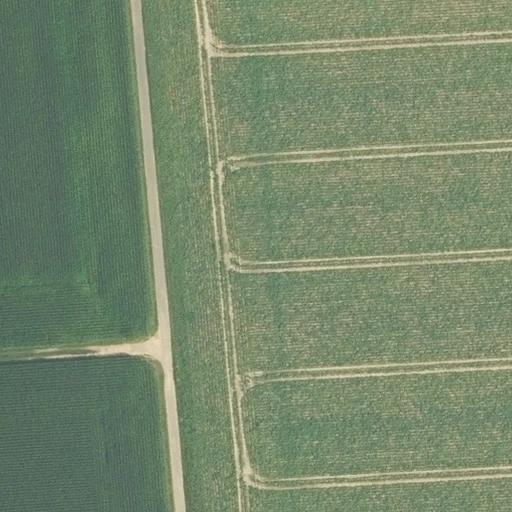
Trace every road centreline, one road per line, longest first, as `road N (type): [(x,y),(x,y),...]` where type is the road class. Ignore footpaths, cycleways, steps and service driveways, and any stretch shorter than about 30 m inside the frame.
road 1 (track): [(138,0),(180,511)]
road 2 (track): [(0,359),(166,348)]
